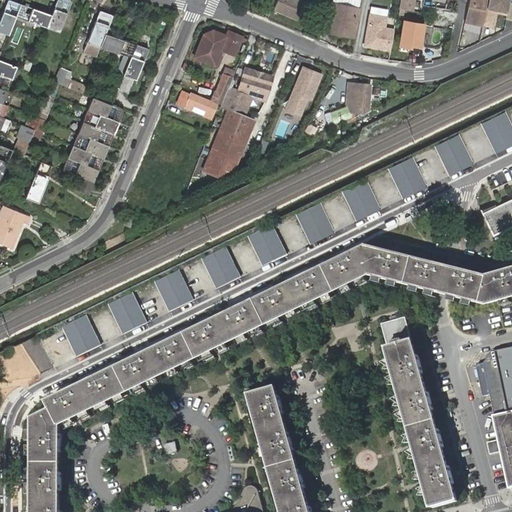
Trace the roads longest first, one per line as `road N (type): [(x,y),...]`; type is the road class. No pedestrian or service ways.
road 1 (residential): [(14,511),(13,433),(27,395),(464,183)]
road 2 (residential): [(196,2),(108,219),(95,234),(0,282)]
road 3 (residential): [(511,40),(418,76),(342,61),(196,2)]
road 4 (residential): [(185,511),(206,501),(225,468),(215,434),(194,421),(105,448),(92,461),(96,491),(143,511)]
road 5 (residential): [(450,350),(495,511)]
road 6 (residential): [(300,376),(337,511)]
